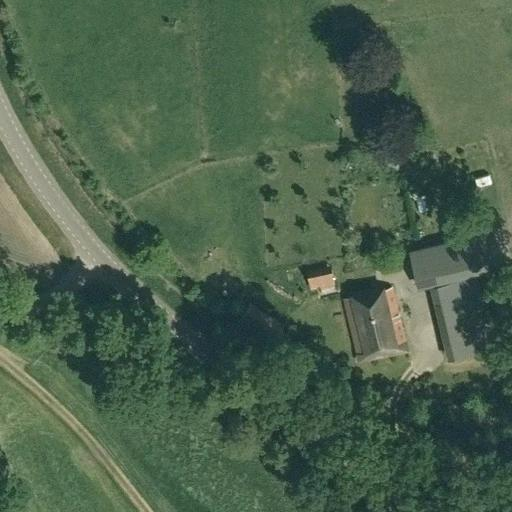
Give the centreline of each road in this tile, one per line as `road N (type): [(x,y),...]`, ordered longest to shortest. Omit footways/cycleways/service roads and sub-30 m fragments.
road 1 (unclassified): [(104,256),(429,511)]
road 2 (unclassified): [(104,256),(54,197),(0,106)]
road 3 (unclassified): [(0,303),(39,308),(104,256)]
